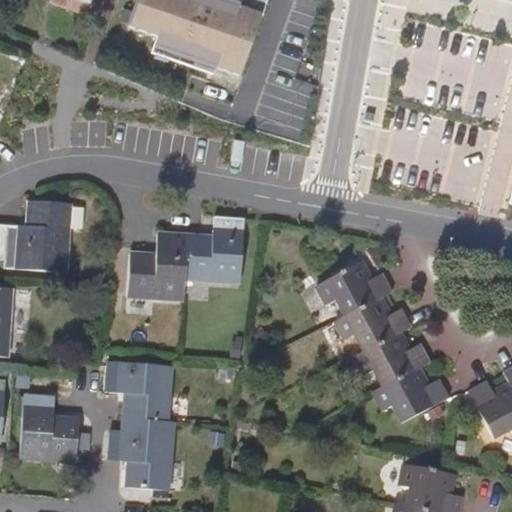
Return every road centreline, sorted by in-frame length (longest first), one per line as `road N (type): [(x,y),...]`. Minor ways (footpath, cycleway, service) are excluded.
road 1 (residential): [(325,209),(115,169),(78,167),(18,181)]
road 2 (residential): [(361,0),(325,209)]
road 3 (residential): [(397,223),(423,301),(451,341),(469,356),(511,345)]
road 4 (residential): [(88,509),(98,427),(86,381)]
